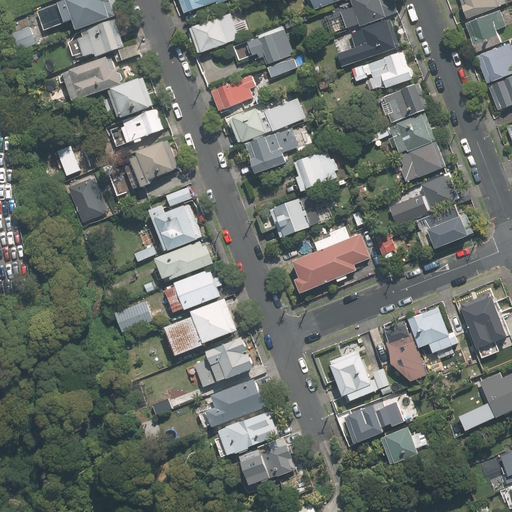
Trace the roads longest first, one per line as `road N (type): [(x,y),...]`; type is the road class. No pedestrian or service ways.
road 1 (residential): [(278,337),(146,0)]
road 2 (residential): [(278,337),(511,246)]
road 3 (residential): [(420,0),(511,230)]
